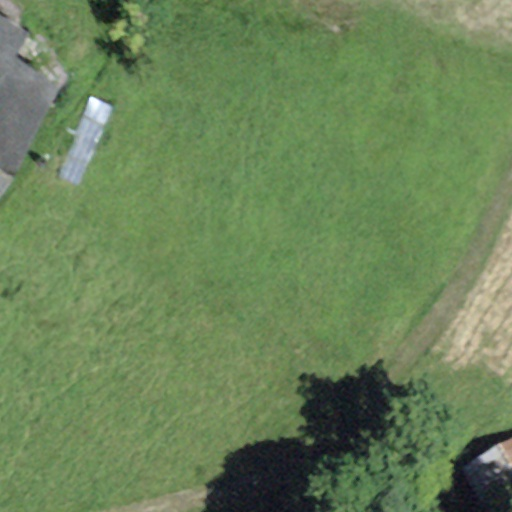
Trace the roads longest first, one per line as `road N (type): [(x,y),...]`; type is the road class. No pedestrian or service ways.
road 1 (track): [(122,511),(243,481),(348,436),(433,345),(511,180)]
road 2 (track): [(0,233),(102,62),(104,0)]
